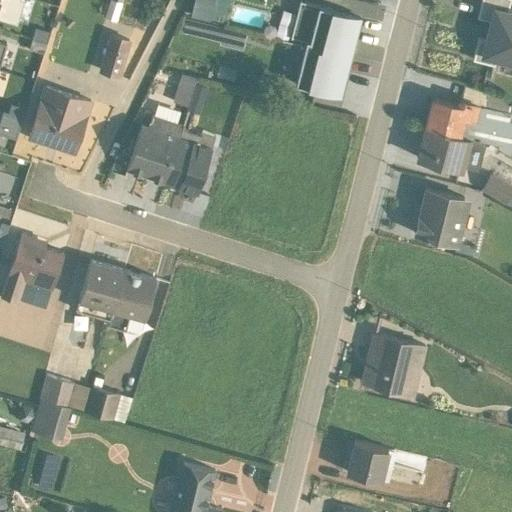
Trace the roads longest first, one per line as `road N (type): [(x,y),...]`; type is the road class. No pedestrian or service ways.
road 1 (residential): [(334,284),(36,188)]
road 2 (residential): [(334,284),(408,0)]
road 3 (residential): [(280,511),(334,284)]
